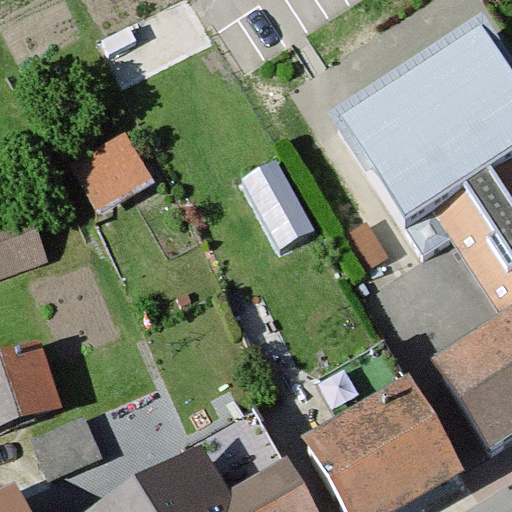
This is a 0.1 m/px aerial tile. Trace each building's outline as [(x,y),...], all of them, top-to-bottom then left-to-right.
[(511,83),(484,41),(346,130),(426,254),(448,240),(496,315),(506,330),(430,379),(483,461),(490,472),(511,457),(511,83)] [(124,138),(71,169),(100,219),(153,188),(124,138)] [(0,217),(0,279),(48,262),(29,207),(0,217)] [(365,230),(345,241),(364,276),(384,264),(365,230)] [(40,355),(0,368),(0,434),(60,414),(40,355)] [(411,393),(315,447),(349,511),(416,511),(464,487),(458,477),(411,393)] [(85,423),(32,446),(49,484),(101,462),(85,423)] [(305,511),(260,434),(204,467),(230,511),(305,511)] [(230,511),(204,467),(123,511),(230,511)]
